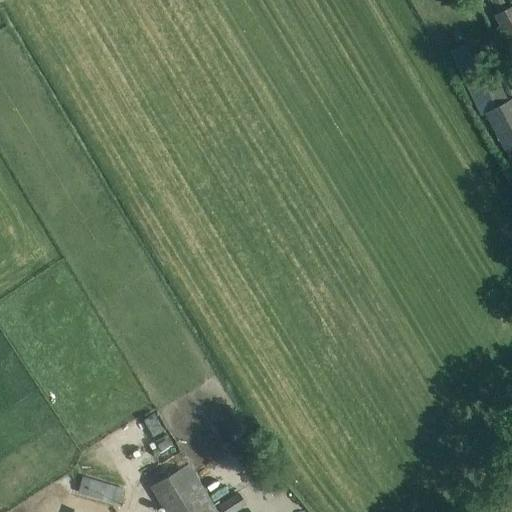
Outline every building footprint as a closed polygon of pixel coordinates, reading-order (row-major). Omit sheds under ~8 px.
[(507,38),(511,35),(511,4),(495,12),(507,38)] [(511,96),(485,111),(504,148),(511,143),(511,96)] [(151,435),(145,423),(118,436),(124,448),(151,435)] [(218,511),(189,463),(148,486),(163,511),(218,511)] [(78,493),(101,499),(106,483),(83,477),(78,493)] [(234,511),(247,504),(238,491),(217,505),(222,511),(234,511)]
